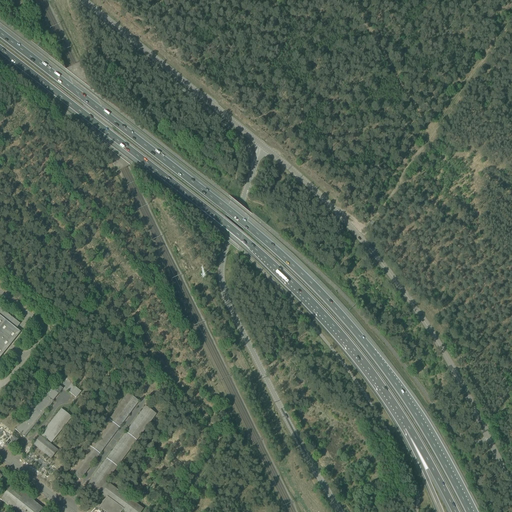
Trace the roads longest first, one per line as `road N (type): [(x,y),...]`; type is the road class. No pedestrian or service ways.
road 1 (motorway): [(469,511),(409,404),(326,297),(225,208),(0,35)]
road 2 (motorway): [(0,49),(274,265),(353,348),(408,426)]
road 3 (tertiary): [(511,486),(397,284),(317,193),(261,144)]
road 4 (tertiary): [(340,511),(221,283),(261,144)]
road 5 (unclassified): [(218,231),(355,380),(413,476),(416,511)]
road 6 (tertiary): [(84,0),(261,144)]
road 7 (unknown): [(0,288),(45,329),(0,390)]
